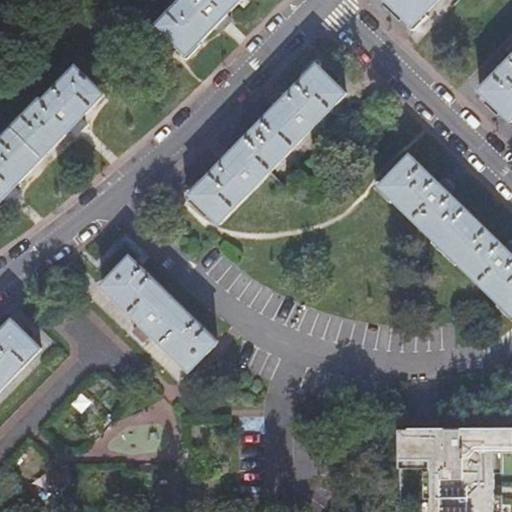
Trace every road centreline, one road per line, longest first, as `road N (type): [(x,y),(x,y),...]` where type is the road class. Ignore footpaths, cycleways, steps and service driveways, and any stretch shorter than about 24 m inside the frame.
road 1 (residential): [(0,297),(35,274),(321,0)]
road 2 (residential): [(511,180),(323,0)]
